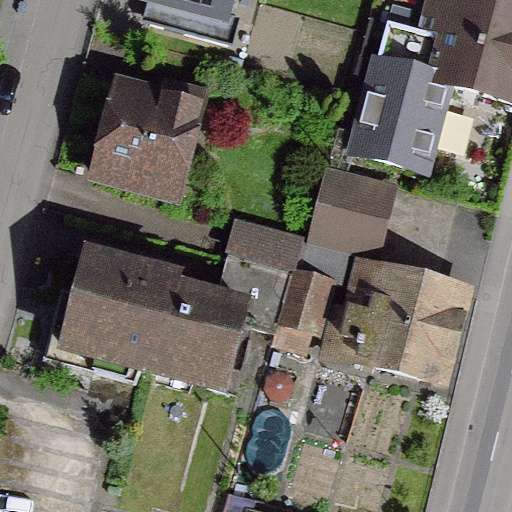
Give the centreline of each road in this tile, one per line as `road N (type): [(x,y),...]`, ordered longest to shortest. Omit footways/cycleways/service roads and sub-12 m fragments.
road 1 (residential): [(82,0),(0,284)]
road 2 (secondary): [(476,511),(511,367)]
